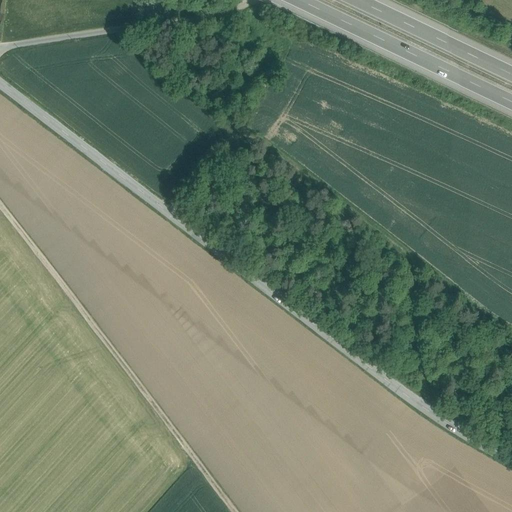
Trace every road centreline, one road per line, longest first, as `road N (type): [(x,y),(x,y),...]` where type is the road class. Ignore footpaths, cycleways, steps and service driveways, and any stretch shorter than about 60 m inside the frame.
road 1 (tertiary): [(0,84),(421,406),(511,461)]
road 2 (track): [(511,331),(247,135),(233,136),(168,212)]
road 3 (track): [(233,511),(0,205)]
road 4 (unclassified): [(1,47),(220,14),(252,0)]
road 5 (motorway): [(298,0),(511,100)]
road 6 (motorway): [(511,75),(355,0)]
road 7 (track): [(412,256),(421,406)]
